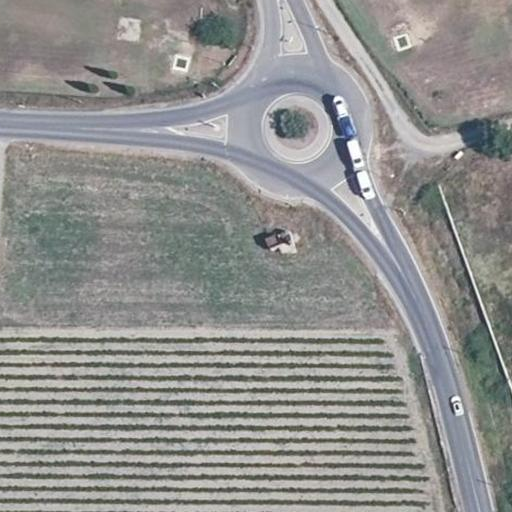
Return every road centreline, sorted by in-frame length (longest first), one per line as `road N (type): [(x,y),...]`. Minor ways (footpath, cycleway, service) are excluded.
road 1 (tertiary): [(478,511),(447,379),(391,252)]
road 2 (unclassified): [(323,0),(414,141),(511,125)]
road 3 (tertiary): [(133,129),(0,122)]
road 4 (tertiary): [(133,129),(257,160)]
